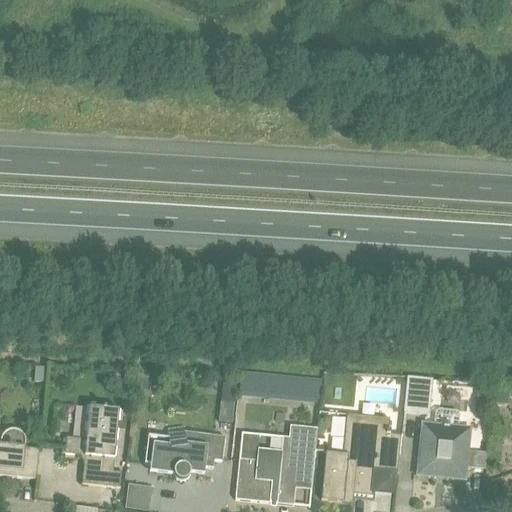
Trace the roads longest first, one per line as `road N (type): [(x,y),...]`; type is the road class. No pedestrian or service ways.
road 1 (motorway): [(511,195),(0,163)]
road 2 (motorway): [(0,215),(511,245)]
